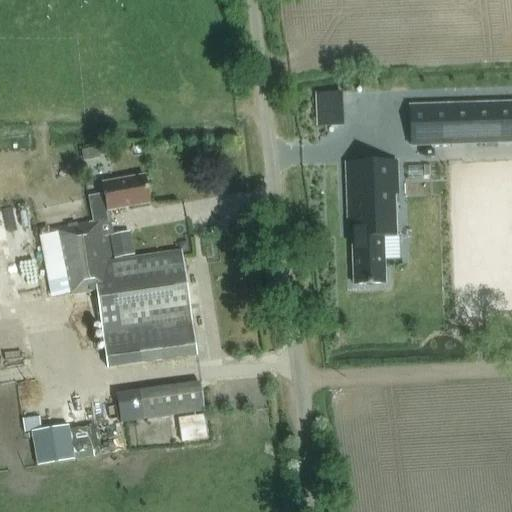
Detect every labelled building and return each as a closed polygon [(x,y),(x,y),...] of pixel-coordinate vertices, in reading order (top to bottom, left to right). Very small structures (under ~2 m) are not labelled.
[(511,103),(408,106),(409,146),(448,145),(448,136),(475,136),(475,144),(511,142),(511,103)] [(90,168),(109,166),(106,145),(87,147),(90,168)] [(396,162),(344,164),(347,230),(351,230),(353,285),(384,284),(383,261),(400,260),(399,236),(392,236),(390,195),(398,195),(396,162)] [(55,231),(67,297),(92,292),(100,333),(123,329),(189,320),(181,267),(179,251),(111,260),(107,238),(112,237),(108,212),(150,205),(145,177),(102,185),(104,195),(87,198),(92,224),(64,229),(55,231)] [(189,321),(134,329),(139,362),(194,354),(189,321)] [(208,379),(141,387),(145,418),(134,419),(136,433),(163,430),(162,415),(211,410),(208,379)] [(69,427),(31,434),(37,466),(75,459),(69,427)]
